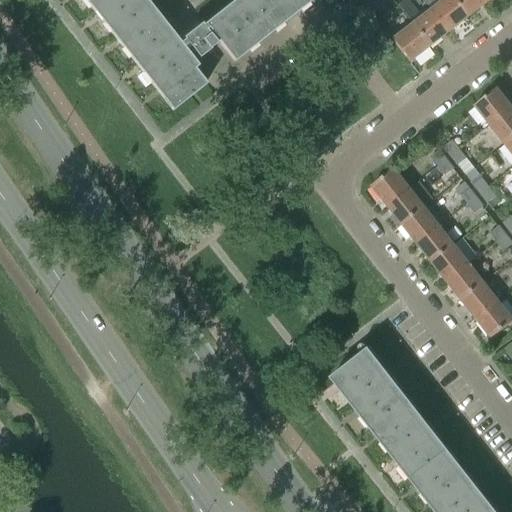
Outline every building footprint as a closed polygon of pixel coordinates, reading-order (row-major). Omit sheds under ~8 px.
[(198,66),(160,18),(145,0),(82,0),(171,112),(205,85),(193,70),(198,66)] [(233,63),(309,3),(307,0),(234,0),(203,25),(233,63)] [(361,0),(360,1),(360,2),(366,10),(375,3),(372,0),(361,0)] [(446,33),(465,18),(451,0),(442,0),(429,11),(446,33)] [(451,0),(465,18),(484,3),(481,0),(451,0)] [(410,25),(427,48),(446,33),(429,11),(410,25)] [(408,63),(427,48),(410,25),(390,41),(408,63)] [(201,26),(183,40),(207,71),(218,62),(209,50),(216,45),(201,26)] [(475,107),(490,126),(511,109),(511,108),(497,89),(475,107)] [(511,139),(511,109),(490,126),(505,145),(511,139)] [(444,148),(451,157),(459,150),(452,142),(444,148)] [(466,159),(459,150),(451,157),(458,165),(466,159)] [(431,158),(438,167),(446,160),(439,151),(431,158)] [(453,169),(446,160),(438,167),(444,175),(453,169)] [(478,170),(484,178),(487,179),(498,170),(490,160),(478,170)] [(387,206),(409,189),(394,170),(372,187),(387,206)] [(466,176),(472,183),(480,176),(475,170),(466,176)] [(474,186),(481,195),(489,188),(482,180),(474,186)] [(461,196),(469,189),(464,183),(456,189),(461,196)] [(495,197),(489,188),(481,195),(487,203),(488,203),(495,197)] [(387,206),(402,225),(424,208),(409,189),(387,206)] [(461,196),(468,205),(476,198),(469,189),(461,196)] [(493,209),(500,203),(495,197),(488,203),(493,209)] [(483,207),(476,198),(468,205),(474,213),(483,207)] [(402,225),(417,244),(439,227),(424,208),(402,225)] [(503,224),(510,232),(511,231),(511,217),(503,224)] [(417,244),(432,263),(454,246),(439,227),(417,244)] [(491,234),(497,243),(505,236),(499,227),(491,234)] [(511,244),(505,236),(497,243),(504,251),(511,244)] [(432,263),(447,282),(469,265),(454,246),(432,263)] [(447,282),(462,301),(484,284),(469,265),(447,282)] [(462,301),(477,320),(499,303),(484,284),(462,301)] [(511,323),(511,319),(499,303),(477,320),(492,340),(511,323)] [(511,343),(501,352),(510,364),(511,362),(511,343)] [(498,511),(450,450),(371,349),(366,353),(332,380),(435,511),(498,511)]
